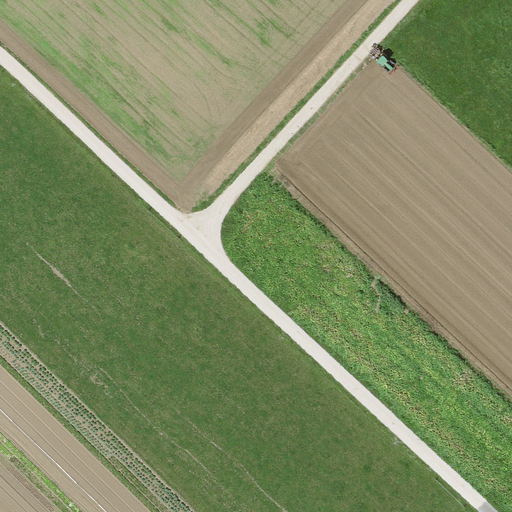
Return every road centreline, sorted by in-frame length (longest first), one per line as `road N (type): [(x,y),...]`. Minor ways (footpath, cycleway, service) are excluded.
road 1 (track): [(0,54),(489,511)]
road 2 (track): [(406,0),(192,229)]
